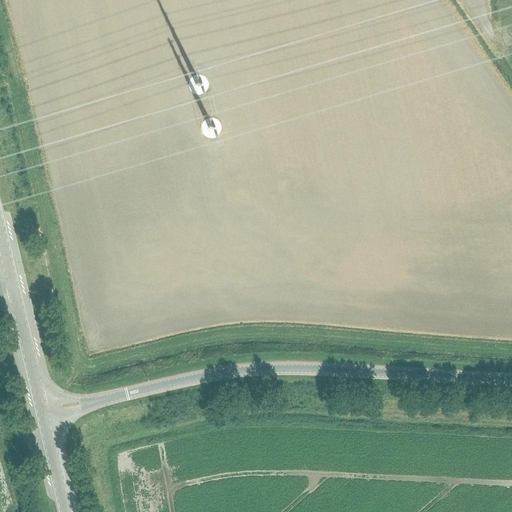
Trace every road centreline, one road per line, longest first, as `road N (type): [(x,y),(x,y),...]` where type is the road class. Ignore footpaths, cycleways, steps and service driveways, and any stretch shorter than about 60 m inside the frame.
road 1 (secondary): [(511,381),(274,367),(42,411)]
road 2 (secondary): [(42,411),(13,280)]
